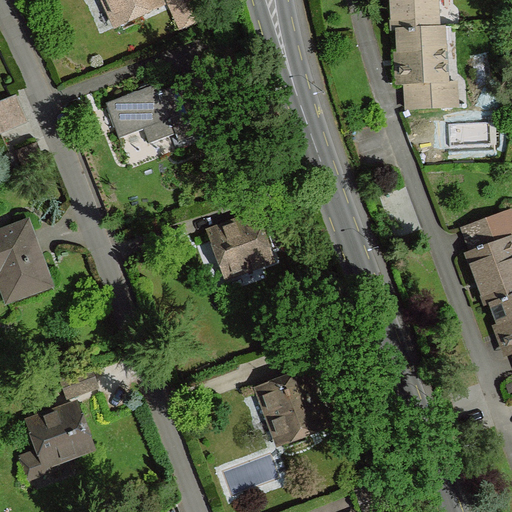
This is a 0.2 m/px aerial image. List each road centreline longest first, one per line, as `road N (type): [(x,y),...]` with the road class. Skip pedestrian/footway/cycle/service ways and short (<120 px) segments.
road 1 (residential): [(199,511),(1,0)]
road 2 (secondary): [(272,0),(451,511)]
